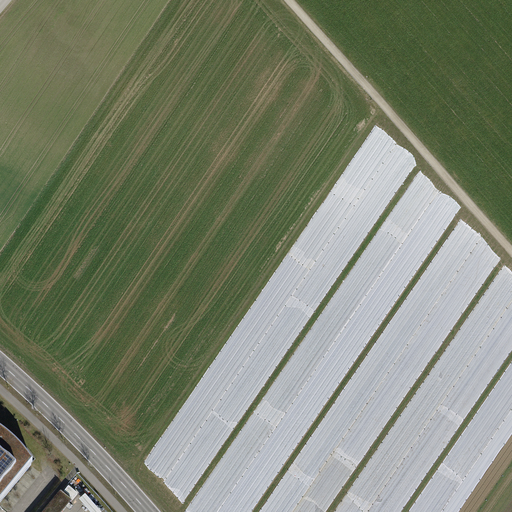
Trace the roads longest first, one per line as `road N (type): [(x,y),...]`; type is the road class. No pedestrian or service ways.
road 1 (track): [(289,0),(511,249)]
road 2 (secondary): [(148,511),(0,362)]
